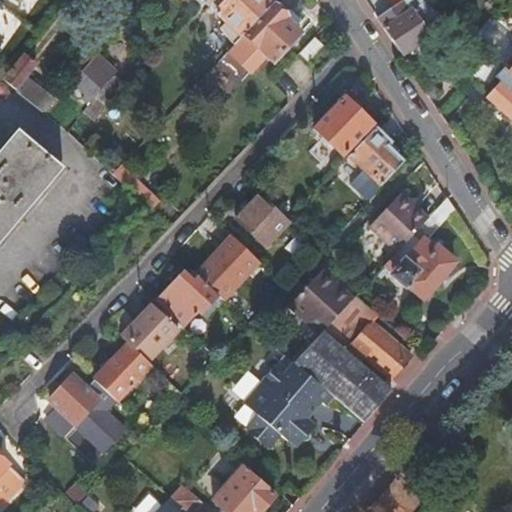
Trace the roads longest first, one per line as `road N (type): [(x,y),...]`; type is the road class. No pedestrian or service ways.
road 1 (residential): [(363,37),(0,422)]
road 2 (residential): [(511,294),(319,511)]
road 3 (residential): [(363,37),(511,265)]
